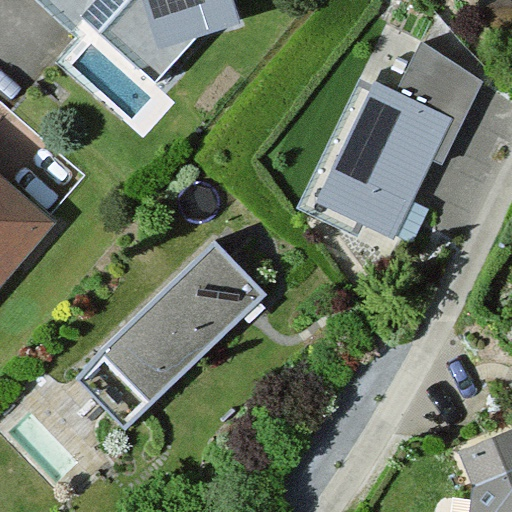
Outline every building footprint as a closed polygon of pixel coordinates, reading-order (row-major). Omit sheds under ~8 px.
[(234,20),(228,0),(40,0),(73,31),(154,81),(203,29),(234,20)] [(511,0),(490,0),(482,4),(495,29),(511,20),(511,0)] [(483,74),(423,30),(394,76),(368,63),(302,197),(386,235),(432,150),(442,157),(483,74)] [(0,281),(54,221),(0,173),(0,281)] [(269,291),(217,237),(76,373),(128,427),(269,291)] [(511,511),(511,426),(459,446),(476,488),(471,511),(511,511)]
